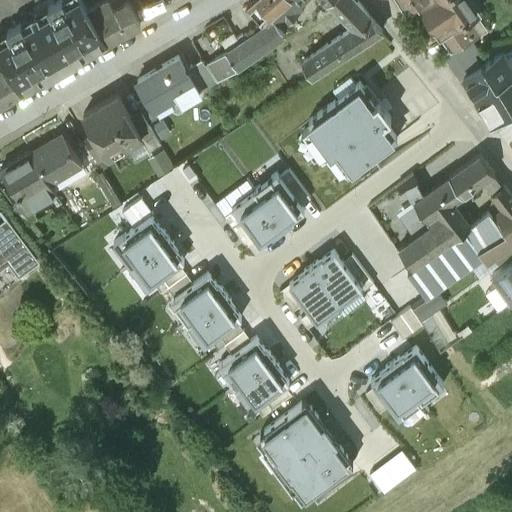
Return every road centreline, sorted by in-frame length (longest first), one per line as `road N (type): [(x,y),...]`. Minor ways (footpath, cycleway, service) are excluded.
road 1 (residential): [(468,117),(250,278)]
road 2 (residential): [(0,129),(223,0)]
road 3 (residential): [(250,278),(365,434)]
road 4 (residential): [(468,117),(374,0)]
road 5 (residential): [(250,278),(172,171)]
